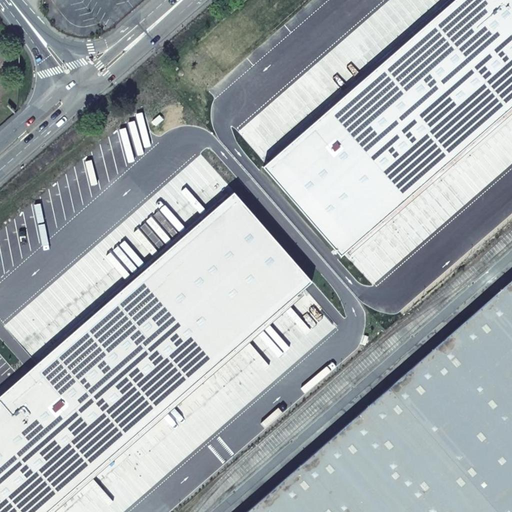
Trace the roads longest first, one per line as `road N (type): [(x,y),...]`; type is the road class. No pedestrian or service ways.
road 1 (unknown): [(221,511),(511,258)]
road 2 (primary): [(94,87),(194,0)]
